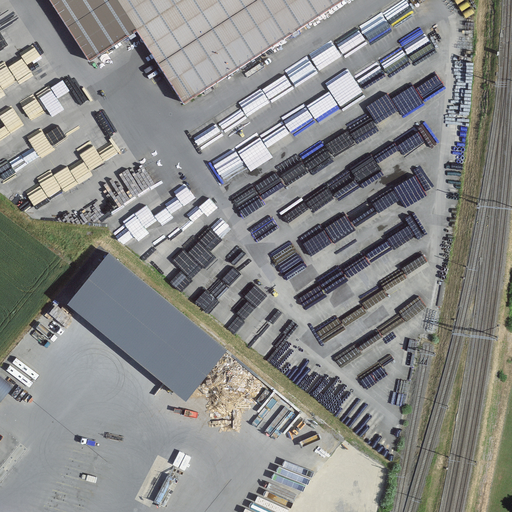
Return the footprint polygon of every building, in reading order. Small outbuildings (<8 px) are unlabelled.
[(181,104),(344,0),(47,0),(86,62),(135,31),(181,104)] [(0,66),(0,101),(11,95),(9,91),(35,76),(27,64),(42,55),(37,46),(0,66)] [(68,110),(82,101),(66,78),(40,97),(50,112),(63,103),(68,110)] [(64,190),(124,158),(120,150),(126,146),(118,131),(79,152),(76,146),(46,162),(52,174),(38,181),(46,196),(62,188),(64,190)] [(139,241),(174,216),(161,198),(126,223),(139,241)] [(65,306),(183,402),(225,351),(107,255),(65,306)] [(0,402),(13,382),(0,374),(0,402)]
